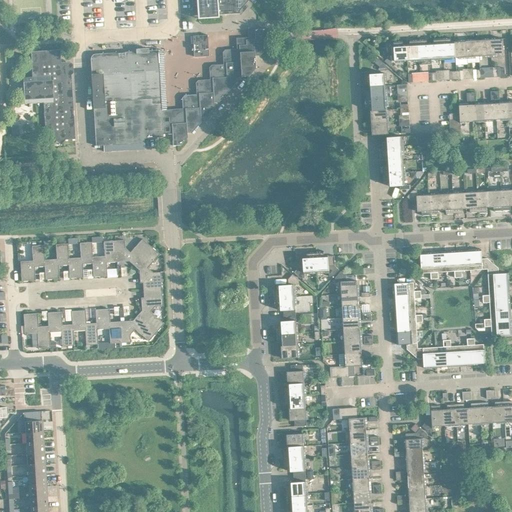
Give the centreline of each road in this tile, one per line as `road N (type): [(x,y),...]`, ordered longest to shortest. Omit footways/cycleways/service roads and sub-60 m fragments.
road 1 (unclassified): [(178,363),(167,161),(159,154),(89,158),(80,45),(175,40),(172,0)]
road 2 (residential): [(255,361),(251,262),(267,245),(279,237),(377,238)]
road 3 (residential): [(32,294),(38,285),(116,281),(124,289),(117,299),(37,303)]
road 4 (tertiary): [(269,511),(263,374),(255,361)]
road 5 (residential): [(61,511),(58,359)]
road 6 (residential): [(385,387),(377,238)]
road 7 (residential): [(377,238),(511,229)]
road 8 (residential): [(385,387),(511,380)]
road 9 (residential): [(389,511),(385,387)]
road 10 (tertiary): [(178,363),(77,370),(58,359)]
road 11 (residential): [(373,144),(356,131),(352,30)]
